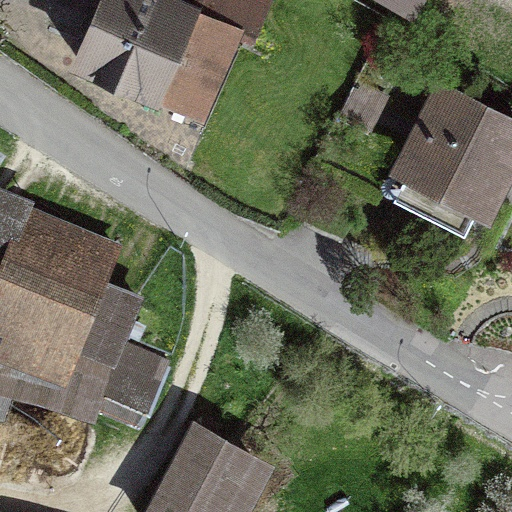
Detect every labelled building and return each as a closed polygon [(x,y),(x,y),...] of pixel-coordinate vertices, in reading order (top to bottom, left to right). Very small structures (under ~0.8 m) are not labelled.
[(234,29),(250,36),(265,0),(193,0),(191,6),(176,0),(103,0),(78,59),(198,112),(234,29)] [(409,162),(483,200),(511,143),(511,129),(444,95),(409,162)] [(306,218),(342,236),(369,179),(333,162),(306,218)] [(116,248),(22,209),(0,265),(0,348),(64,374),(78,341),(109,355),(136,297),(102,281),(116,248)] [(165,360),(123,342),(103,389),(145,407),(165,360)] [(216,511),(249,452),(196,424),(147,511),(216,511)]
